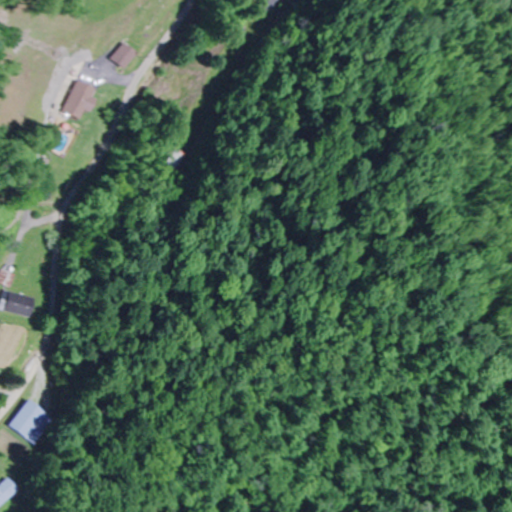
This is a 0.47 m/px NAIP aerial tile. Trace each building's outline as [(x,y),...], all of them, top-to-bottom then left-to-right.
[(164,164),(176,172),(187,155),(175,148),(164,164)] [(17,274),(5,270),(1,283),(14,287),(17,274)] [(30,318),(36,298),(6,290),(1,310),(30,318)] [(44,412),(28,400),(9,427),(36,446),(48,429),(37,422),(44,412)] [(0,485),(0,506),(18,490),(8,479),(0,485)]
